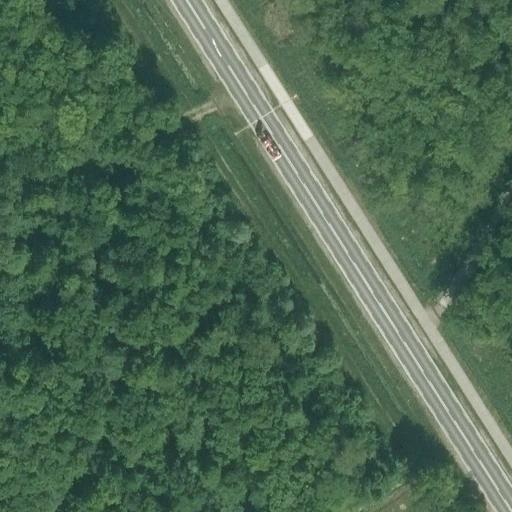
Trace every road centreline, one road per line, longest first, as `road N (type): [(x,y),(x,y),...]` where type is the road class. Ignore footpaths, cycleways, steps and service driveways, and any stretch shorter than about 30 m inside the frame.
road 1 (secondary): [(510,511),(185,0)]
road 2 (track): [(122,0),(391,432)]
road 3 (track): [(243,89),(128,158),(109,227),(102,396),(79,467),(47,511)]
